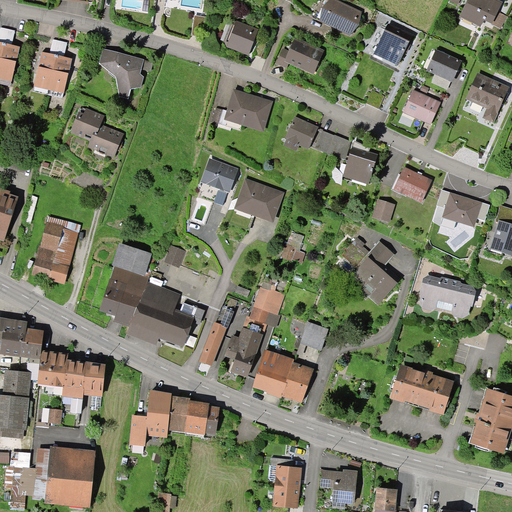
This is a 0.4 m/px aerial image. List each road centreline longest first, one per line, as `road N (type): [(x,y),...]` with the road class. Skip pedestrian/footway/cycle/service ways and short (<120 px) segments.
road 1 (tertiary): [(0,284),(184,378),(301,426),(511,482)]
road 2 (residential): [(0,6),(138,39),(274,85),(511,190)]
road 3 (unknown): [(64,318),(99,208),(84,181)]
